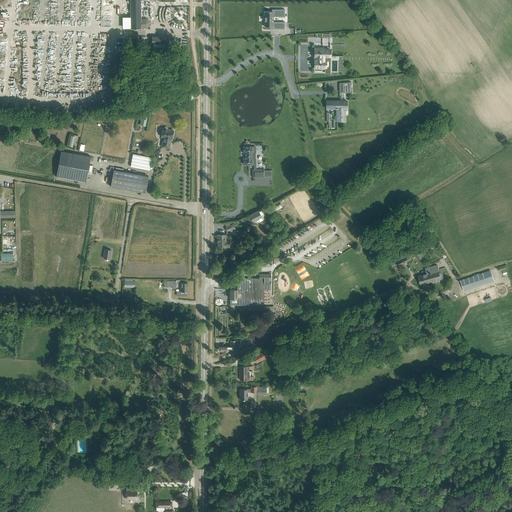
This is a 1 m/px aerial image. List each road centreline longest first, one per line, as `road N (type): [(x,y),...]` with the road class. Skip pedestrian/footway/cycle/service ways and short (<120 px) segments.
road 1 (tertiary): [(203,511),(207,0)]
road 2 (track): [(205,211),(14,177)]
